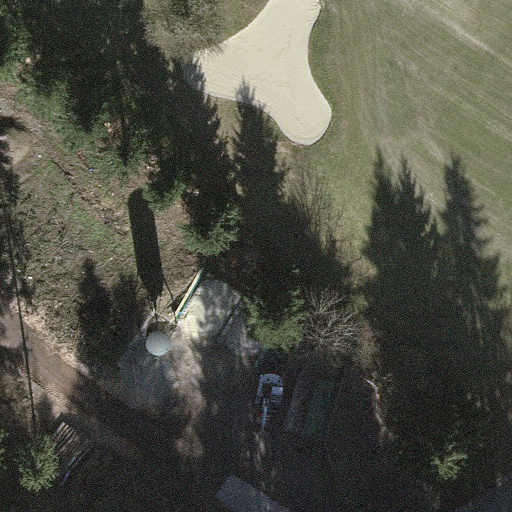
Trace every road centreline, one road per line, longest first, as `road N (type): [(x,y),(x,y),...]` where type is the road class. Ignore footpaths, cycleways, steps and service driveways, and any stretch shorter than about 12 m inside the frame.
road 1 (track): [(0,284),(78,373),(252,511)]
road 2 (track): [(285,511),(329,363)]
